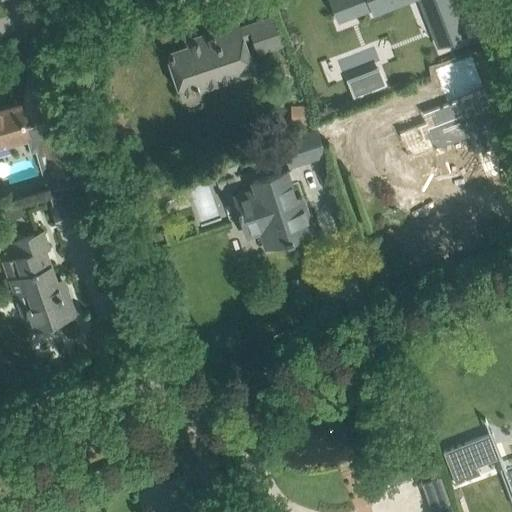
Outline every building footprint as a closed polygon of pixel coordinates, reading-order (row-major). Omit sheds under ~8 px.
[(329,0),(337,19),(370,6),(372,10),(373,12),(391,5),(388,0),(428,0),(438,25),(436,26),(443,44),(466,35),(452,0),(329,0)] [(196,89),(215,83),(252,71),(246,55),(250,54),(244,39),(251,36),(256,52),(280,44),(271,17),(238,29),(236,25),(196,38),(198,44),(169,54),(180,89),(194,84),(196,89)] [(433,142),(406,153),(416,179),(476,156),(491,196),(511,187),(511,161),(511,158),(509,158),(497,126),(498,125),(479,75),(440,90),(453,123),(429,133),(433,142)] [(349,81),(354,94),(367,89),(362,76),(349,81)] [(305,105),(290,105),(290,123),(306,123),(305,105)] [(0,143),(6,142),(6,143),(27,138),(30,152),(36,150),(44,148),(51,176),(56,175),(59,187),(82,180),(78,165),(74,167),(60,118),(25,127),(19,106),(0,111),(0,143)] [(318,126),(279,138),(283,152),(288,167),(327,154),(322,140),(318,126)] [(286,171),(271,176),(252,182),(254,189),(232,197),(239,216),(241,216),(247,236),(267,229),(272,244),(286,239),(286,241),(293,239),(292,237),(310,232),(300,200),(295,201),(286,171)] [(71,184),(48,191),(60,229),(83,222),(71,184)] [(1,205),(6,219),(21,214),(17,200),(1,205)] [(43,249),(47,247),(41,229),(21,237),(22,240),(12,244),(16,257),(12,258),(19,278),(21,278),(38,326),(73,314),(64,288),(58,290),(43,249)] [(369,262),(373,276),(389,270),(385,257),(369,262)] [(441,451),(455,485),(482,474),(479,467),(502,457),(491,431),(441,451)]
